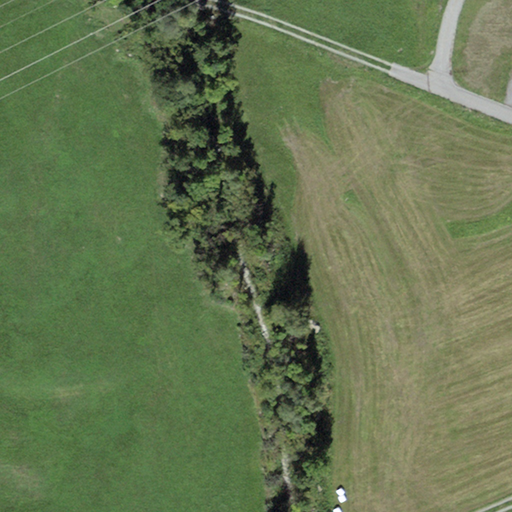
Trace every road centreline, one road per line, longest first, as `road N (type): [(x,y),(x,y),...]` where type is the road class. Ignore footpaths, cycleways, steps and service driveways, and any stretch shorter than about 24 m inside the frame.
road 1 (track): [(439,90),(205,0)]
road 2 (residential): [(460,0),(439,90),(511,118)]
